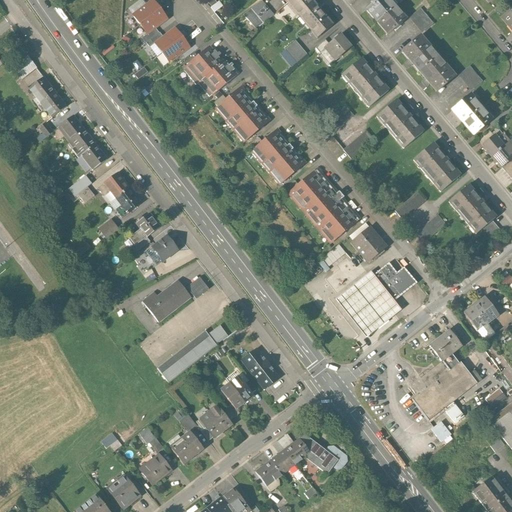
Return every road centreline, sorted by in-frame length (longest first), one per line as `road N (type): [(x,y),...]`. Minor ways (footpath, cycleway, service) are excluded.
road 1 (unclassified): [(5,0),(312,401)]
road 2 (primary): [(40,0),(333,387)]
road 3 (residential): [(445,300),(201,15),(186,11)]
road 4 (residential): [(511,211),(334,0)]
road 5 (residential): [(312,401),(165,511)]
road 6 (primary): [(333,387),(429,511)]
road 7 (residential): [(445,300),(333,387)]
